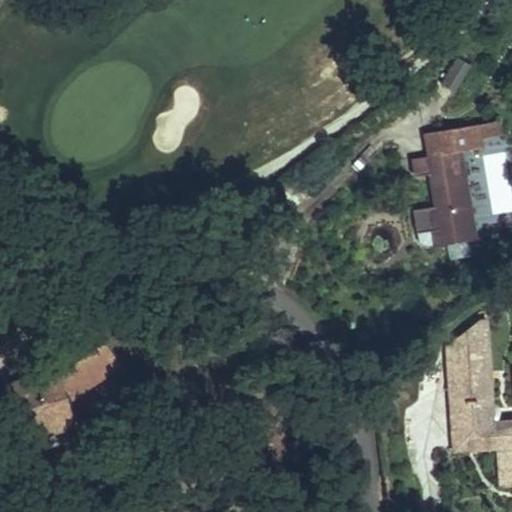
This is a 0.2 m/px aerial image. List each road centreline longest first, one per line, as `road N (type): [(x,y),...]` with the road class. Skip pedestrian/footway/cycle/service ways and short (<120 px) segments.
road 1 (residential): [(0,239),(37,262),(245,281),(305,322),(358,425),(362,511)]
road 2 (unknown): [(181,275),(263,195),(275,171),(360,107),(472,0)]
